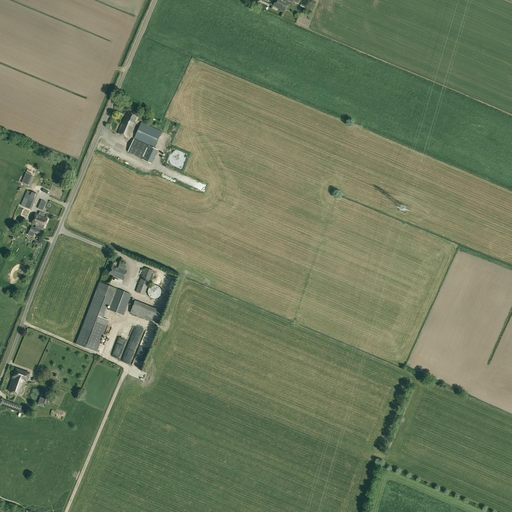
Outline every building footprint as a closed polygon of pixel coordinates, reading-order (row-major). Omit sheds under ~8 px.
[(288,2),(289,0),(292,0),(297,3),(298,0),(285,0),(276,0),(273,6),(283,12),(290,3),(288,2)] [(129,138),(136,123),(134,122),(137,116),(129,112),(126,118),(125,117),(118,133),(129,138)] [(162,132),(141,122),(134,138),(155,148),(162,132)] [(148,145),(147,147),(135,140),(130,150),(143,157),(142,159),(152,164),(158,150),(148,145)] [(129,156),(127,161),(135,164),(137,159),(129,156)] [(26,171),(23,181),(31,184),(35,173),(26,171)] [(169,185),(172,179),(153,172),(151,177),(169,185)] [(42,185),(41,188),(51,193),(52,189),(42,185)] [(31,192),(24,207),(30,210),(37,194),(31,192)] [(41,208),(39,212),(44,213),(49,200),(42,197),(39,207),(41,208)] [(31,226),(29,231),(40,236),(42,231),(40,230),(41,228),(43,228),(47,219),(35,214),(31,223),(38,226),(37,229),(31,226)] [(113,276),(123,280),(126,271),(118,268),(112,266),(109,274),(114,275),(113,276)] [(140,278),(135,292),(144,295),(149,282),(153,270),(145,268),(141,279),(140,278)] [(97,331),(107,305),(109,306),(108,310),(123,316),(131,294),(99,282),(83,326),(97,331)] [(149,284),(150,296),(162,295),(161,283),(149,284)] [(134,300),(130,313),(158,323),(163,311),(134,300)] [(130,330),(133,323),(128,321),(125,328),(130,330)] [(136,324),(125,358),(132,360),(142,325),(136,324)] [(120,356),(126,343),(121,340),(115,354),(120,356)] [(137,363),(141,365),(146,354),(141,352),(137,363)] [(8,391),(21,395),(26,381),(29,373),(16,368),(13,376),(8,391)] [(49,405),(52,398),(49,398),(50,395),(45,393),(44,396),(42,403),(46,404),(49,405)] [(17,405),(4,400),(2,406),(15,410),(17,405)]
